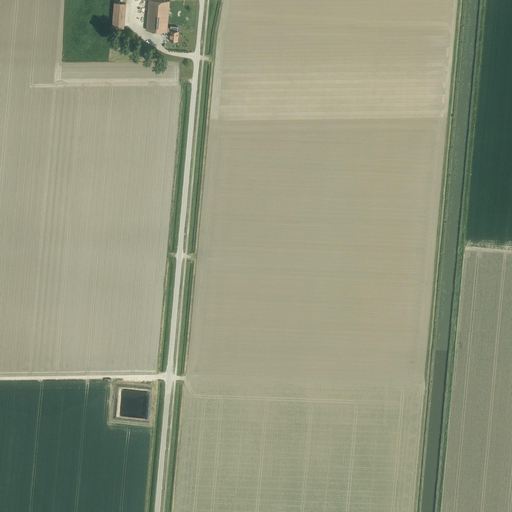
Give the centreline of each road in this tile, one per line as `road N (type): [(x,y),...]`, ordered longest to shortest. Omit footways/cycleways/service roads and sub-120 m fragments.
road 1 (unclassified): [(158,511),(204,0)]
road 2 (track): [(0,378),(182,378)]
